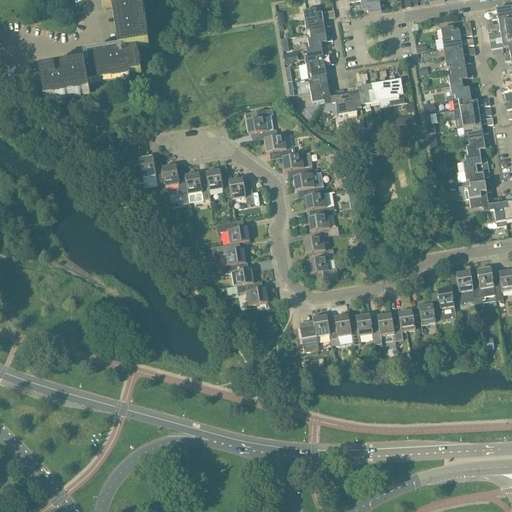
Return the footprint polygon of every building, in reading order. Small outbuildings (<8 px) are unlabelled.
[(122,53),(83,59),(84,68),(61,72),(61,68),(48,70),(49,74),(40,75),(44,100),(89,93),(87,84),(139,75),(135,52),(147,50),(140,4),(130,6),(129,0),(103,0),(105,11),(115,9),(122,53)] [(402,11),(400,0),(394,0),(396,12),(402,11)] [(409,0),(403,0),(405,10),(411,9),(409,0)] [(369,16),(382,14),(380,4),(367,6),(367,1),(360,2),(361,7),(356,8),(357,13),(362,12),(362,13),(368,12),(369,16)] [(496,11),(497,16),(491,17),(492,22),(498,21),(504,20),(505,24),(511,23),(511,8),(496,11)] [(335,19),(334,13),(323,14),(322,14),(317,15),(316,10),(303,12),(305,22),(317,20),(318,25),(324,24),(323,19),(328,18),(329,20),(335,19)] [(310,32),(310,36),(325,34),(324,29),(330,28),(330,23),(324,24),(318,25),(317,20),(305,22),(306,33),(310,32)] [(488,32),(500,30),(505,29),(506,34),(511,32),(511,23),(505,24),(504,20),(498,21),(499,25),(493,26),(493,24),(487,25),(488,32)] [(440,30),(442,40),(454,39),(455,43),(461,42),(460,37),(466,36),(467,39),(472,38),(470,24),(464,25),(465,31),(460,32),(459,32),(454,33),(453,28),(440,30)] [(489,42),(501,40),(507,38),(508,43),(511,42),(511,32),(506,34),(505,29),(500,30),(500,35),(495,36),(494,34),(488,35),(489,42)] [(326,38),(325,34),(310,36),(311,41),(308,41),(309,50),(309,51),(322,49),(321,45),(327,44),(327,43),(333,42),(332,37),(326,38)] [(511,51),(511,42),(508,43),(507,38),(501,40),(502,44),(496,45),(496,43),(490,44),(491,51),(503,49),(508,48),(509,52),(511,51)] [(442,40),(443,50),(456,48),(457,53),(463,51),(462,47),(468,46),(468,48),(474,47),(473,40),(461,42),(455,43),(454,39),(442,40)] [(475,49),(474,49),(463,51),(457,53),(456,48),(443,50),(445,60),(457,57),(458,62),(464,61),(464,56),(469,55),(470,58),(476,57),(475,49)] [(309,51),(309,50),(306,51),(307,56),(304,56),(306,66),(333,62),(331,52),(323,54),(322,49),(309,51)] [(291,55),(283,56),(285,65),(292,64),(291,55)] [(465,66),(471,65),(470,60),(464,61),(458,62),(457,57),(445,60),(447,70),(450,69),(450,73),(466,71),(465,66)] [(326,72),(331,71),(331,67),(333,66),(333,62),(306,66),(307,77),(311,76),(311,80),(326,77),(326,72)] [(448,78),(450,88),(463,86),(462,82),(468,81),(474,80),(473,75),(467,76),(466,71),(450,73),(451,77),(448,78)] [(386,72),(379,73),(381,85),(382,91),(377,92),(379,104),(380,110),(390,109),(389,105),(387,90),(391,89),(391,84),(390,84),(385,85),(384,79),(387,79),(386,72)] [(370,106),(379,104),(377,92),(382,91),(381,85),(376,86),(375,81),(377,80),(376,74),(369,75),(371,87),(372,93),(368,93),(370,106)] [(361,107),(370,106),(368,93),(372,93),(371,87),(366,88),(366,82),(368,82),(367,75),(360,76),(361,85),(362,88),(361,88),(362,94),(359,94),(361,107)] [(327,82),(326,77),(311,80),(312,84),(309,85),(310,95),(323,93),(322,88),(328,87),(334,86),(333,81),(327,82)] [(401,82),(395,83),(394,77),(389,78),(390,84),(391,84),(391,89),(387,90),(389,105),(404,103),(403,98),(409,97),(407,83),(401,84),(401,82)] [(361,111),(361,107),(359,94),(362,94),(361,88),(362,88),(361,85),(356,86),(357,89),(348,91),(349,96),(350,102),(345,103),(347,116),(357,115),(357,111),(361,111)] [(463,90),(463,86),(450,88),(451,98),(455,97),(455,102),(458,102),(458,101),(471,99),(470,94),(476,93),(475,88),(469,89),(463,90)] [(329,92),(328,87),(322,88),(323,93),(310,95),(312,105),(324,103),(324,108),(325,108),(331,107),(330,99),(339,98),(338,92),(335,93),(334,91),(329,92)] [(337,118),(347,116),(345,103),(350,102),(349,96),(344,97),(343,91),(338,92),(339,98),(330,99),(331,107),(332,111),(333,120),(338,123),(337,118)] [(454,112),(460,111),(472,108),(473,113),(479,112),(478,107),(484,106),(484,108),(490,107),(489,101),(478,102),(472,103),(471,99),(458,101),(458,102),(455,102),(453,103),(454,112)] [(460,111),(461,120),(474,118),(475,123),(481,121),(480,117),(485,116),(486,118),(492,117),(491,110),(479,112),(473,113),(472,108),(460,111)] [(262,142),(264,142),(277,139),(276,132),(268,133),(266,119),(265,120),(265,118),(273,117),(272,111),(245,116),(248,137),(261,135),(262,142)] [(457,130),(463,129),(476,127),(476,132),(482,131),(482,126),(487,125),(487,128),(494,127),(492,119),(481,121),(475,123),(474,118),(461,120),(456,121),(457,130)] [(488,130),(482,131),(476,132),(476,127),(463,129),(465,140),(468,139),(469,143),(484,141),(483,136),(489,135),(488,130)] [(349,129),(340,131),(341,138),(350,137),(349,129)] [(282,160),(295,158),(294,150),(287,152),(284,138),(277,139),(264,142),(266,155),(280,153),(281,160),(282,160)] [(485,146),(484,141),(469,143),(469,148),(466,148),(468,158),(480,156),(480,152),(486,151),(491,150),(491,145),(485,146)] [(310,155),(295,158),(282,160),(284,174),(298,172),(299,179),(313,176),(310,155)] [(482,166),(488,165),(487,160),(481,161),(480,156),(468,158),(465,158),(466,163),(463,164),(464,173),(477,171),(476,167),(482,166)] [(162,170),(155,171),(153,158),(139,161),(140,167),(133,168),(136,185),(144,184),(143,180),(156,178),(157,186),(165,185),(162,170)] [(490,179),(488,165),(482,166),(476,167),(477,171),(464,173),(457,175),(458,185),(461,185),(462,188),(485,185),(484,180),(490,179)] [(180,196),(188,195),(185,178),(178,179),(176,167),(162,169),(162,170),(165,185),(165,189),(179,187),(180,196)] [(206,174),(208,187),(209,194),(210,194),(223,191),(224,199),(231,198),(229,183),(222,184),(220,171),(206,174)] [(208,187),(201,188),(199,175),(185,177),(185,178),(188,195),(190,205),(211,201),(210,194),(209,194),(208,187)] [(308,191),(310,198),(324,196),(321,175),(313,176),(299,179),(293,180),(295,194),(308,191)] [(229,183),(231,198),(232,202),(246,200),(247,208),(255,206),(252,192),(245,193),(243,180),(229,182),(229,183)] [(461,203),(469,202),(481,200),(481,195),(486,194),(492,193),(492,189),(486,190),(485,185),(462,188),(459,189),(461,203)] [(487,199),(486,194),(481,195),(481,200),(469,202),(471,212),(482,210),(483,215),(486,214),(490,214),(488,207),(497,205),(496,200),(493,200),(493,198),(487,199)] [(320,211),(321,218),(328,217),(336,216),(335,208),(332,195),(324,196),(310,198),(304,199),(307,213),(320,211)] [(501,199),(496,200),(497,205),(488,207),(490,214),(486,214),(488,226),(496,224),(497,229),(507,228),(506,223),(504,210),(508,210),(507,204),(502,204),(501,199)] [(338,229),(330,230),(328,217),(321,218),(308,220),(310,234),(323,232),(324,239),(339,236),(338,229)] [(230,246),(230,247),(250,243),(247,229),(232,232),(231,225),(219,227),(220,234),(228,233),(230,246)] [(474,225),(468,229),(473,234),(478,230),(474,225)] [(319,254),(320,261),(327,260),(335,259),(333,251),(326,252),(324,239),(304,242),(306,256),(319,254)] [(230,247),(230,246),(215,249),(216,256),(224,255),(226,268),(237,266),(237,267),(246,265),(244,251),(231,253),(230,247)] [(337,258),(335,259),(327,260),(320,261),(307,263),(307,264),(304,265),(305,272),(308,271),(309,277),(322,275),(324,282),(338,280),(337,272),(339,272),(337,258)] [(234,289),(237,288),(252,286),(254,285),(251,271),(238,273),(237,267),(237,266),(226,268),(222,269),(223,270),(218,271),(219,275),(223,274),(224,276),(231,275),(234,289)] [(494,289),(491,270),(477,272),(479,285),(472,286),(473,293),(474,301),(495,297),(494,289)] [(504,302),(503,294),(511,292),(511,272),(499,274),(501,287),(494,289),(495,297),(496,303),(504,302)] [(472,286),(470,273),(456,275),(458,288),(451,290),(454,304),(461,303),(461,305),(475,303),(474,301),(473,293),(472,286)] [(266,290),(253,293),(252,286),(237,288),(238,296),(246,294),(248,308),(268,305),(266,290)] [(440,305),(433,306),(435,321),(442,319),(441,311),(455,309),(451,290),(451,289),(437,292),(440,305)] [(421,321),(414,322),(415,332),(416,337),(424,335),(422,328),(436,325),(435,321),(433,306),(419,308),(421,321)] [(402,334),(415,332),(414,322),(412,312),(398,314),(400,327),(393,329),(394,335),(394,336),(395,343),(403,342),(402,334)] [(360,338),(373,336),(372,332),(373,332),(370,316),(356,318),(358,331),(351,333),(352,336),(353,347),(361,346),(360,338)] [(377,318),(379,331),(373,332),(372,332),(373,336),(375,347),(382,345),(381,338),(394,336),(394,335),(393,329),(391,316),(377,318)] [(330,333),(327,317),(313,320),(314,326),(300,329),(304,355),(319,352),(317,339),(330,337),(331,337),(330,333)] [(338,339),(352,336),(351,333),(348,317),(334,319),(337,332),(330,333),(331,337),(330,337),(332,348),(340,347),(338,339)] [(468,348),(461,349),(462,359),(470,358),(468,348)]
